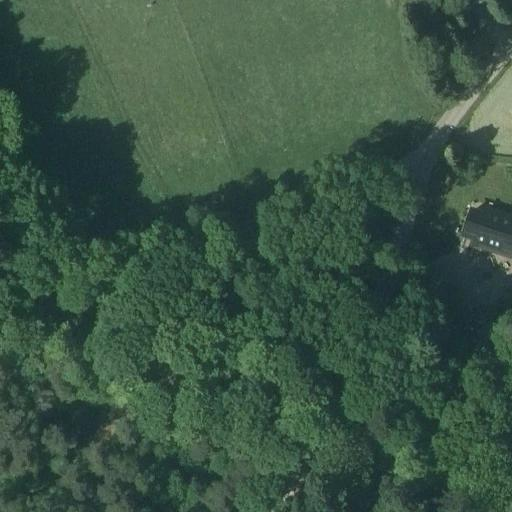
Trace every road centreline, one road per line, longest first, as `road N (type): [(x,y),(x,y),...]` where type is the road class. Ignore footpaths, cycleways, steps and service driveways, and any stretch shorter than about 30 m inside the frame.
road 1 (unclassified): [(267,511),(334,404),(438,134),(511,47)]
road 2 (unknown): [(74,282),(92,283),(426,163)]
road 3 (track): [(265,511),(160,434),(88,394),(0,363)]
road 4 (track): [(511,449),(297,467)]
